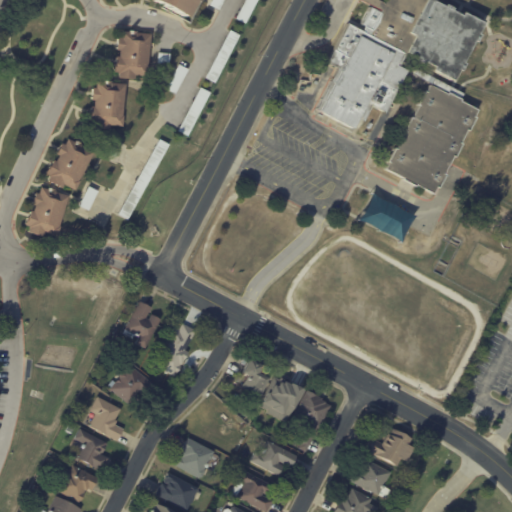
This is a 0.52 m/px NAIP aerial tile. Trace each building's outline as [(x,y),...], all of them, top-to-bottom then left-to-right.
[(191,0),(191,1),(193,2),(184,18),(151,0),(191,0)] [(221,0),(217,9),(207,4),(209,0),(221,0)] [(254,0),(243,23),(233,18),(242,0),(254,0)] [(382,0),(437,0),(479,22),(450,79),(430,69),(432,66),(402,50),(395,65),(404,69),(382,111),(370,105),(362,121),(355,117),(350,127),(316,109),(338,67),(327,62),(347,24),(356,28),(367,5),(377,10),(382,0)] [(227,28),(237,33),(213,82),(202,77),(227,28)] [(149,34),(147,66),(148,66),(147,77),(134,76),(134,79),(118,77),(118,74),(116,74),(117,72),(113,72),(114,56),(118,57),(119,50),(115,50),(116,38),(120,38),(121,31),(127,32),(127,30),(135,31),(135,33),(149,34)] [(169,53),(168,64),(156,63),(157,52),(169,53)] [(181,65),(186,68),(173,93),(164,88),(177,63),(181,65)] [(110,81),(110,83),(125,84),(122,116),(124,116),(123,127),(110,126),(109,130),(94,129),(94,126),(92,126),(93,123),(89,122),(90,107),(94,107),(95,100),(91,100),(92,88),(96,89),(97,82),(104,82),(104,80),(110,81)] [(427,84),(474,108),(431,193),(382,167),(427,84)] [(198,86),(208,91),(185,134),(175,128),(198,86)] [(155,137),(167,143),(130,215),(119,209),(155,137)] [(80,147),(92,153),(73,191),(62,186),(60,189),(46,182),(48,178),(47,177),(47,176),(44,174),(51,160),(54,162),(57,156),(54,155),(60,144),(63,146),(66,139),(72,142),(73,141),(79,144),(78,146),(80,147)] [(117,158),(108,153),(113,143),(122,148),(117,158)] [(76,205),(85,186),(95,191),(85,210),(76,205)] [(66,196),(55,238),(42,234),(42,237),(27,233),(28,229),(27,228),(27,227),(23,226),(27,211),(32,212),(33,206),(30,205),(34,193),(37,194),(39,187),(45,189),(45,187),(54,190),(53,192),(66,196)] [(140,302),(151,308),(146,318),(149,320),(152,315),(161,320),(146,349),(136,344),(140,337),(135,334),(132,339),(123,334),(140,302)] [(184,324),(196,330),(186,350),(190,352),(179,373),(177,372),(176,376),(156,366),(161,357),(158,355),(167,336),(169,337),(174,327),(180,330),(183,323),(184,324)] [(269,378),(261,394),(258,392),(256,398),(249,395),(250,392),(241,388),(247,374),(243,372),(249,359),(263,365),(259,373),(269,378)] [(149,396),(148,397),(140,390),(135,397),(136,398),(130,405),(111,389),(121,377),(121,375),(123,372),(126,371),(131,365),(157,386),(149,396)] [(299,389),(272,375),(256,407),(283,421),(299,389)] [(321,399),(320,400),(325,403),(324,403),(330,406),(306,449),(294,442),(305,423),(301,420),(300,423),(291,418),(306,391),(321,399)] [(124,431),(119,441),(90,426),(97,414),(91,411),(99,396),(122,409),(116,420),(119,421),(117,425),(125,429),(124,431)] [(67,431),(70,425),(76,428),(73,434),(67,431)] [(102,453),(102,454),(111,459),(104,472),(77,457),(85,443),(76,438),(81,428),(108,443),(107,444),(108,445),(104,453),(103,452),(102,453)] [(415,447),(408,461),(402,458),(398,466),(367,450),(373,438),(383,443),(388,433),(390,434),(393,429),(412,438),(409,444),(415,447)] [(215,453),(214,454),(214,456),(213,459),(210,459),(204,469),(206,472),(204,477),(201,478),(201,479),(175,465),(180,455),(182,456),(185,450),(183,450),(189,438),(215,452),(215,453)] [(297,457),(291,468),(280,462),(279,464),(283,466),(278,476),(251,461),(256,452),(261,455),(269,441),(298,457),(297,457)] [(352,480),(357,469),(360,471),(366,459),(393,472),(386,486),(393,490),(388,499),(352,480)] [(99,478),(93,490),(89,488),(88,491),(86,490),(84,494),(86,495),(82,501),(81,501),(80,503),(56,490),(67,470),(70,471),(73,465),(99,478)] [(263,494),(263,495),(274,501),(268,511),(266,511),(232,493),(245,470),(273,486),(268,495),(264,493),(263,494)] [(199,490),(188,511),(157,494),(163,483),(168,486),(169,484),(165,482),(170,473),(200,489),(199,490)] [(37,481),(40,475),(47,478),(44,484),(37,481)] [(335,511),(341,501),(344,502),(347,497),(349,498),(354,489),(374,499),(371,504),(379,508),(376,511),(335,511)] [(82,509),(80,511),(41,511),(43,510),(48,511),(57,496),(82,509)] [(150,511),(155,503),(174,511),(150,511)]
